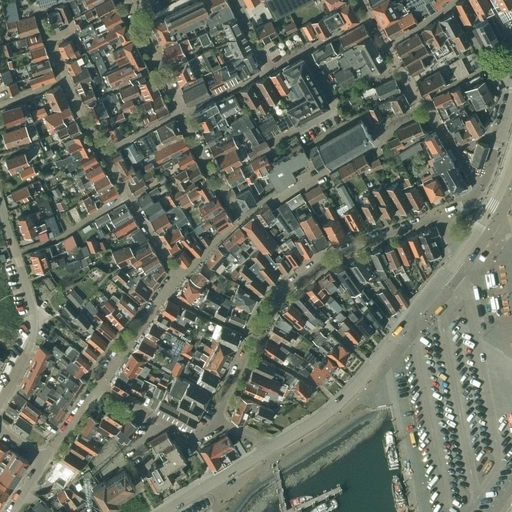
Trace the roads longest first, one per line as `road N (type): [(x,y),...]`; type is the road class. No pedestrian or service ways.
road 1 (tertiary): [(269,450),(343,399),(465,248)]
road 2 (residential): [(253,335),(279,294),(335,253),(445,219)]
road 3 (residential): [(0,404),(33,333),(0,205)]
road 4 (residential): [(102,155),(40,17)]
road 5 (residential): [(511,93),(485,179),(445,219)]
road 6 (residential): [(102,155),(178,278)]
road 7 (residential): [(276,141),(333,109),(302,51)]
road 8 (residential): [(181,113),(128,0)]
road 9 (residential): [(241,219),(181,113)]
